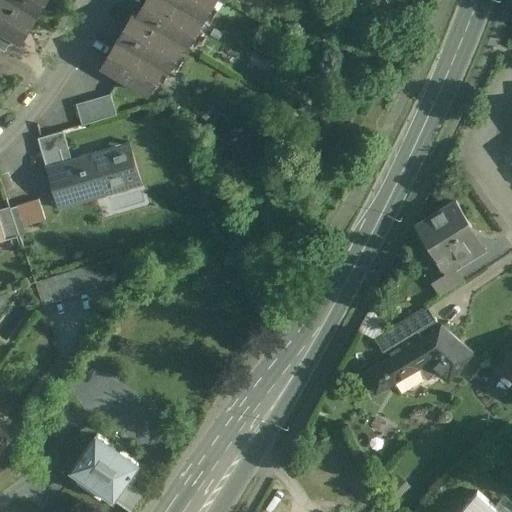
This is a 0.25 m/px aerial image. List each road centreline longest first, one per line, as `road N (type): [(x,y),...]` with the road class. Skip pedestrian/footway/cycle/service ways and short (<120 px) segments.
road 1 (primary): [(199,511),(365,253),(481,0)]
road 2 (residential): [(0,143),(63,80),(112,0)]
road 3 (residential): [(511,85),(498,99),(487,142),(492,176),(511,209)]
